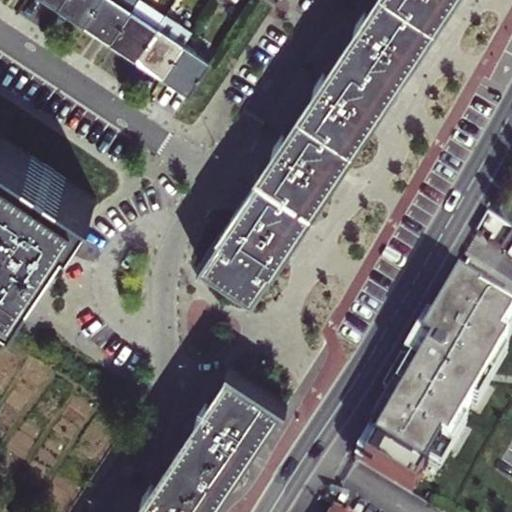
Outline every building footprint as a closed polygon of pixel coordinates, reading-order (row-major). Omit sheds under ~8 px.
[(60,0),(58,4),(85,21),(98,0),(60,0)] [(98,0),(85,21),(111,39),(137,1),(135,0),(98,0)] [(353,20),(358,24),(326,72),(321,68),(312,81),(317,85),(285,134),(279,130),(271,144),(276,147),(205,254),(256,287),(290,237),(334,173),(377,110),(417,48),(448,0),(373,0),(367,11),(361,7),(353,20)] [(111,39),(138,57),(163,19),(137,1),(111,39)] [(138,57),(164,74),(189,36),(163,19),(138,57)] [(164,74),(190,92),(216,54),(189,36),(164,74)] [(0,153),(0,291),(3,294),(15,302),(87,195),(8,142),(0,153)] [(475,288),(453,276),(353,450),(410,483),(425,458),(438,466),(465,419),(460,416),(511,325),(511,313),(473,291),(475,288)] [(205,511),(257,434),(282,397),(230,362),(206,398),(202,395),(194,407),(198,410),(153,478),(149,476),(141,489),(144,491),(128,511),(205,511)]
